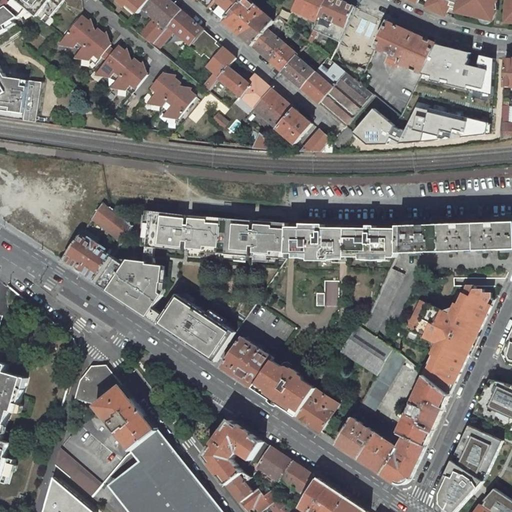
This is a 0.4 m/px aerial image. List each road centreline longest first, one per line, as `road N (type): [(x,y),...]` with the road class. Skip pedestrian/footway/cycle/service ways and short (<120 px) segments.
road 1 (secondary): [(132,329),(402,511)]
road 2 (residential): [(240,511),(111,351)]
road 3 (residential): [(339,132),(186,0)]
road 4 (residential): [(482,363),(413,511)]
road 5 (secondary): [(0,245),(132,329)]
road 6 (residential): [(0,248),(111,351)]
road 7 (residential): [(511,45),(426,24),(375,0)]
